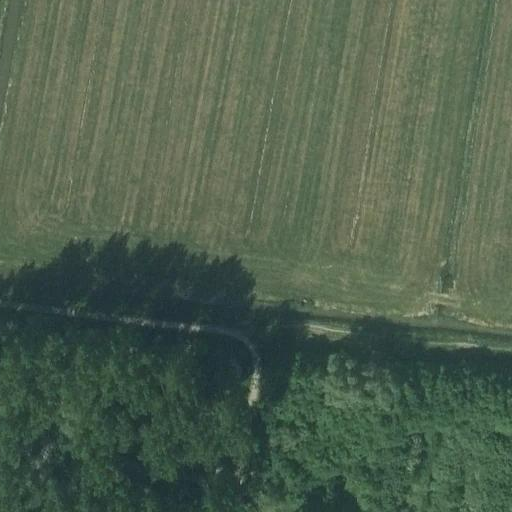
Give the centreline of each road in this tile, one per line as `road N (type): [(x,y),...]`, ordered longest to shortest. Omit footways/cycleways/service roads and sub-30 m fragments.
road 1 (unknown): [(254,334),(511,359)]
road 2 (track): [(0,303),(254,334)]
road 3 (track): [(225,511),(254,334)]
